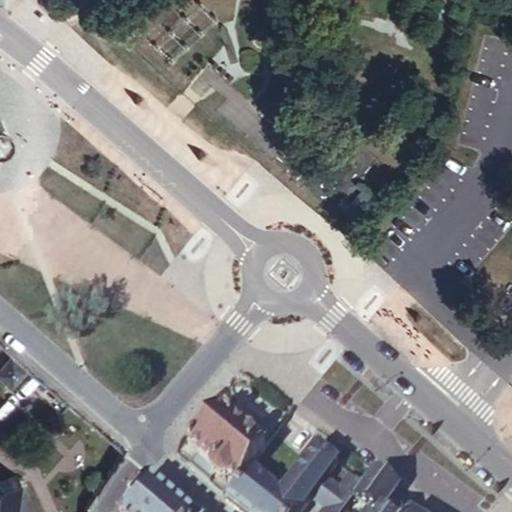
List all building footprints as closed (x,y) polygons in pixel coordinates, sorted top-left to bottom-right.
[(0,376),(14,388),(30,370),(15,357),(0,374),(0,376)] [(237,487),(251,468),(267,447),(221,408),(189,445),(198,454),(190,464),(210,482),(214,477),(223,485),(227,479),(237,487)] [(240,511),(302,511),(338,464),(316,444),(310,450),(315,454),(282,494),(251,468),(237,487),(226,500),(240,511)] [(384,511),(402,490),(375,471),(365,486),(355,499),(364,508),(360,511),(384,511)] [(193,511),(150,475),(117,511),(193,511)] [(34,511),(19,476),(0,485),(0,511),(34,511)] [(345,511),(355,499),(365,486),(352,476),(324,511),(345,511)]
